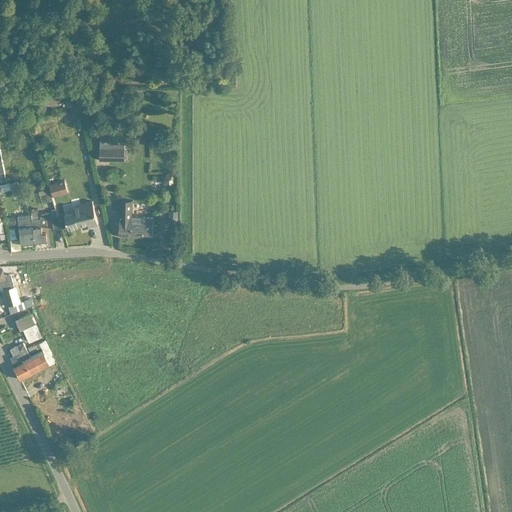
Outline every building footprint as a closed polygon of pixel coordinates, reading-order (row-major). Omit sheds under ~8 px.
[(108,160),(133,160),(132,135),(107,136),(108,160)] [(20,189),(22,199),(27,198),(22,183),(5,188),(7,193),(20,189)] [(64,186),(51,188),(55,206),(67,203),(64,186)] [(120,236),(155,237),(156,198),(122,197),(120,236)] [(70,229),(99,222),(95,204),(66,211),(70,229)] [(49,220),(58,218),(61,229),(67,228),(63,210),(48,214),(49,220)] [(35,241),(49,240),(47,213),(34,214),(35,241)] [(35,241),(34,214),(20,215),(22,242),(35,241)] [(7,350),(14,365),(45,350),(41,341),(27,348),(24,342),(7,350)] [(21,378),(52,363),(45,350),(14,365),(21,378)]
